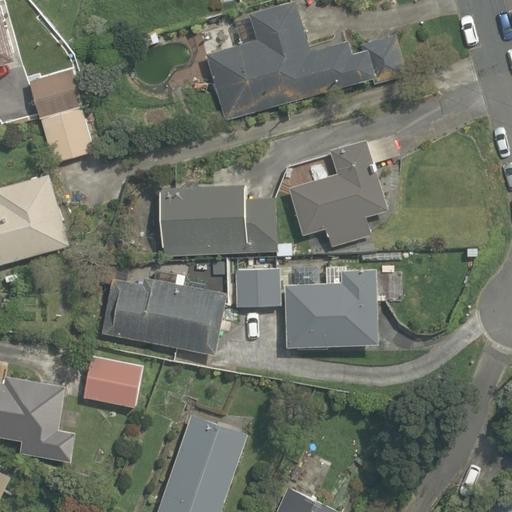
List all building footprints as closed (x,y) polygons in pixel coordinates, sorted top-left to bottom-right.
[(0,0),(0,59),(19,54),(2,0),(0,0)] [(314,41),(303,0),(286,0),(249,10),(258,42),(211,55),(227,117),(415,67),(407,37),(355,51),(349,32),(314,41)] [(98,148),(77,66),(33,77),(54,159),(98,148)] [(0,86),(0,131),(38,121),(26,79),(0,86)] [(339,172),(288,191),(305,239),(325,231),(332,249),(372,234),(366,217),(393,207),(377,164),(401,156),(392,128),(367,136),(331,150),(339,172)] [(0,263),(74,247),(57,170),(0,182),(0,263)] [(245,197),(245,182),(160,182),(160,249),(280,249),(280,197),(245,197)] [(281,258),(236,261),(239,304),(284,301),(281,258)] [(117,270),(102,334),(215,359),(230,295),(117,270)] [(342,284),(285,283),(284,341),(378,342),(379,273),(342,273),(342,284)] [(93,348),(82,395),(133,406),(143,359),(93,348)] [(64,377),(0,371),(0,433),(22,435),(20,452),(57,456),(64,377)] [(224,511),(255,422),(194,402),(157,511),(224,511)] [(0,502),(13,472),(0,466),(0,502)] [(343,511),(350,496),(289,472),(272,511),(343,511)] [(465,511),(511,511),(511,480),(500,481),(500,504),(465,505),(465,511)]
